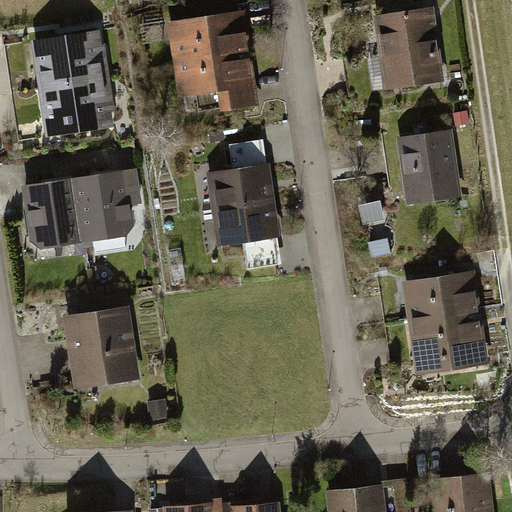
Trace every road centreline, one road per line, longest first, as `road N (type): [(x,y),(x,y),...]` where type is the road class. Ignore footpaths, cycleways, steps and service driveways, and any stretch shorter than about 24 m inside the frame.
road 1 (residential): [(289,0),(359,447)]
road 2 (residential): [(21,469),(359,447)]
road 3 (track): [(471,0),(511,292)]
road 4 (residential): [(0,316),(21,469)]
road 5 (residential): [(359,447),(511,431)]
